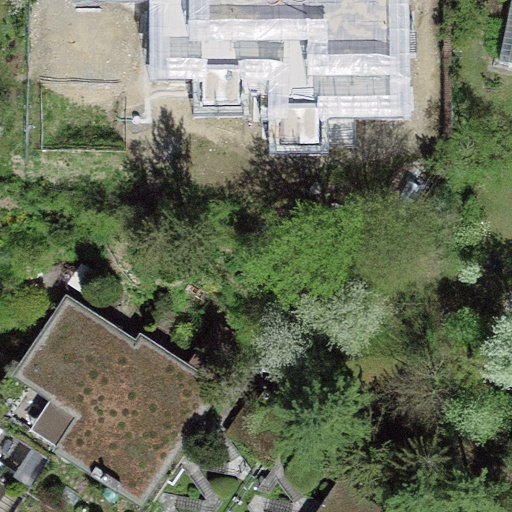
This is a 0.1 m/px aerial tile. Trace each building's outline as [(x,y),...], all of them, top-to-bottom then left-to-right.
[(157,0),(158,73),(279,73),(279,111),(400,111),(400,72),(399,0),(157,0)] [(51,331),(192,423),(217,385),(149,341),(144,348),(71,301),(51,331)] [(192,423),(51,331),(26,369),(168,461),(192,423)] [(1,407),(143,499),(168,461),(26,369),(1,407)] [(288,421),(256,397),(227,435),(271,468),(299,430),(288,421)] [(0,408),(0,459),(81,511),(134,511),(143,499),(1,407),(0,408)] [(0,511),(81,511),(0,459),(0,511)] [(325,511),(327,511),(408,511),(350,474),(325,511)]
